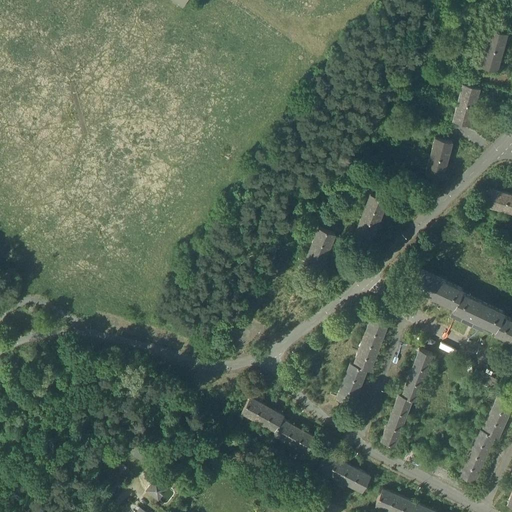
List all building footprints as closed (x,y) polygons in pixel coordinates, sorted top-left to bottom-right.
[(507,33),(489,28),(484,46),(502,52),(507,33)] [(502,52),(484,46),(479,65),(496,70),(502,52)] [(479,87),(462,82),(457,101),(474,106),(479,87)] [(474,106),(457,101),(452,120),(469,124),(474,106)] [(452,141),(434,137),(429,155),(447,160),(452,141)] [(447,160),(429,155),(424,174),(442,178),(447,160)] [(508,192),(490,187),(485,205),(504,210),(508,192)] [(387,199),(370,193),(366,204),(382,211),(387,199)] [(382,211),(366,204),(361,216),(377,223),(382,211)] [(377,223),(361,216),(356,228),(373,235),(377,223)] [(333,232),(318,226),(313,238),(328,244),(333,232)] [(373,235),(356,228),(352,240),(368,246),(373,235)] [(328,244),(313,238),(309,250),(324,256),(328,244)] [(324,256),(309,250),(304,262),(319,268),(324,256)] [(462,288),(419,267),(411,284),(454,304),(460,290),(462,288)] [(503,311),(460,290),(454,304),(452,307),(495,327),(501,313),(503,311)] [(511,318),(501,313),(495,327),(493,330),(511,339),(511,318)] [(388,322),(370,315),(352,362),(367,368),(370,369),(388,322)] [(433,354),(417,348),(400,393),(412,398),(415,399),(433,354)] [(367,368),(352,362),(349,361),(335,397),(352,404),(367,368)] [(412,398),(400,393),(397,392),(380,439),(395,444),(412,398)] [(511,405),(511,400),(496,393),(481,428),(495,434),(498,436),(511,405)] [(273,430),(281,416),(283,414),(249,395),(240,411),(273,430)] [(305,452),(315,435),(281,416),(273,430),(272,433),(305,452)] [(495,434),(481,428),(478,426),(457,472),(474,480),(495,434)] [(370,473),(325,450),(316,467),(362,490),(370,473)] [(183,484),(162,467),(144,488),(165,505),(183,484)] [(441,511),(382,487),(375,504),(392,511),(441,511)]
